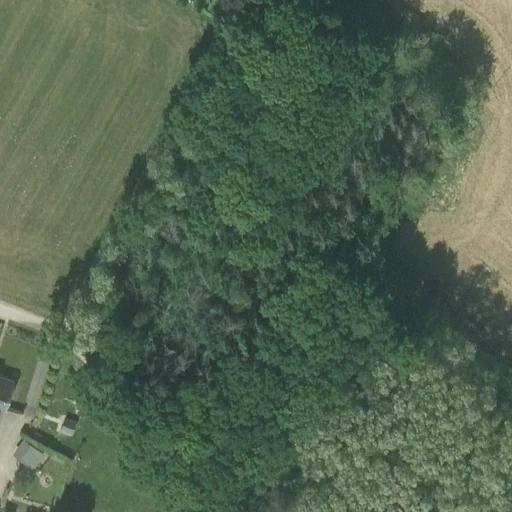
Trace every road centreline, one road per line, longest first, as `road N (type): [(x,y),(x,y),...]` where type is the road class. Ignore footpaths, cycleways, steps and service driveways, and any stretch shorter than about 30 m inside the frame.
road 1 (track): [(57,331),(250,0)]
road 2 (unclassified): [(0,307),(57,331),(81,353),(200,511)]
